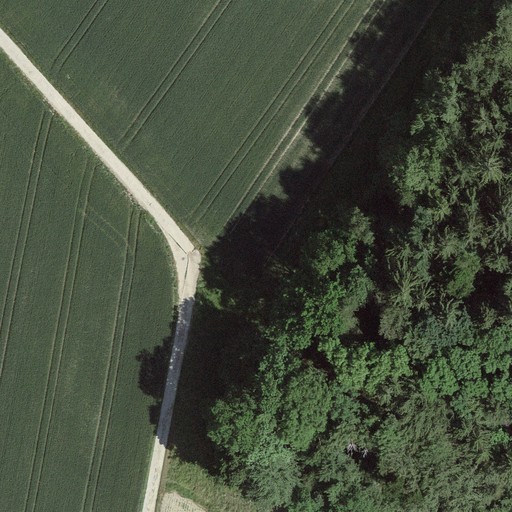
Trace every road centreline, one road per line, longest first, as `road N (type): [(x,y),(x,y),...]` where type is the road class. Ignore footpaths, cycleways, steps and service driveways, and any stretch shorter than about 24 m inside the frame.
road 1 (unclassified): [(0,36),(149,203),(191,300),(151,511)]
road 2 (track): [(477,0),(265,302),(191,300)]
